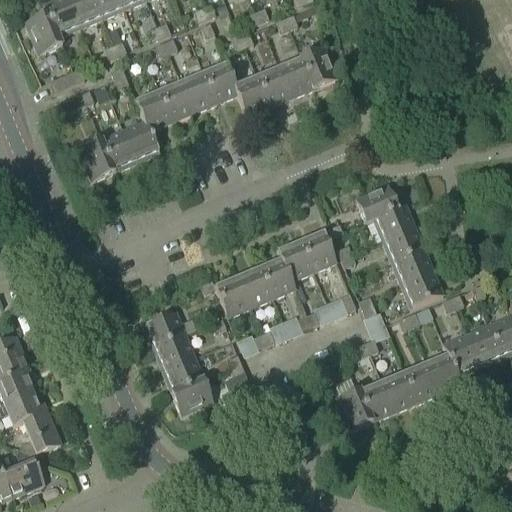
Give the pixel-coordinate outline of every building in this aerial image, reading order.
[(90,0),(66,0),(65,1),(78,33),(100,24),(90,0)] [(116,0),(90,0),(100,24),(123,15),(116,0)] [(142,0),(116,0),(123,15),(145,5),(142,0)] [(299,0),(298,0),(291,3),(295,14),(304,10),(299,0)] [(309,0),(299,0),(304,10),(312,6),(309,0)] [(65,1),(42,10),(45,18),(46,18),(56,42),(57,42),(78,33),(65,1)] [(209,10),(201,14),(205,24),(214,21),(209,10)] [(201,14),(192,17),(197,28),(205,24),(201,14)] [(263,15),(255,18),(260,29),(268,25),(263,15)] [(45,18),(23,28),(37,60),(61,50),(57,42),(56,42),(46,18),(45,18)] [(255,18),(246,22),(251,32),(260,29),(255,18)] [(292,20),(283,24),(288,35),(297,32),(292,20)] [(283,24),(275,28),(279,39),(288,35),(283,24)] [(165,29),(156,32),(161,43),(169,40),(165,29)] [(208,29),(200,33),(204,44),(213,40),(208,29)] [(156,32),(147,36),(152,47),(161,43),(156,32)] [(247,39),(239,43),(244,54),(252,50),(247,39)] [(239,43),(230,46),(235,57),(244,54),(239,43)] [(171,45),(163,48),(167,59),(176,56),(171,45)] [(120,47),(112,51),(116,62),(124,58),(120,47)] [(163,48),(154,52),(159,63),(167,59),(163,48)] [(112,51),(103,54),(107,65),(116,62),(112,51)] [(322,52),(299,62),(313,94),(336,85),(322,52)] [(299,62),(277,71),(291,103),(313,94),(299,62)] [(224,67),(201,77),(215,109),(236,100),(237,100),(233,89),(234,89),(224,67)] [(277,71),(255,80),(268,113),(291,103),(277,71)] [(120,73),(109,78),(113,86),(124,82),(120,73)] [(78,74),(70,78),(74,89),(83,85),(78,74)] [(201,77),(179,86),(192,119),(215,109),(201,77)] [(70,78),(48,87),(52,98),(74,89),(70,78)] [(234,89),(233,89),(237,100),(236,100),(245,122),(268,113),(255,80),(234,89)] [(124,82),(113,86),(116,95),(127,90),(124,82)] [(179,86),(157,95),(170,128),(192,119),(179,86)] [(157,95),(133,105),(143,127),(144,126),(148,137),(149,136),(170,128),(157,95)] [(87,97),(79,100),(84,111),(92,108),(87,97)] [(79,100),(57,109),(62,120),(84,111),(79,100)] [(144,126),(143,127),(122,136),(135,168),(159,158),(149,136),(148,137),(144,126)] [(122,136),(99,145),(113,177),(135,168),(122,136)] [(99,145),(76,155),(90,187),(113,177),(99,145)] [(386,191),(355,204),(365,228),(373,225),(372,224),(396,214),(396,213),(386,191)] [(396,214),(372,224),(373,225),(382,246),(414,233),(404,209),(396,213),(396,214)] [(338,229),(327,234),(331,243),(342,238),(338,229)] [(414,233),(382,246),(391,268),(423,255),(414,233)] [(322,235),(299,244),(313,277),(336,267),(322,235)] [(299,244),(276,254),(279,262),(280,262),(290,286),(292,286),(313,277),(299,244)] [(347,251),(336,255),(340,264),(351,259),(347,251)] [(423,255),(391,268),(400,290),(432,277),(423,255)] [(351,259),(340,264),(343,273),(354,268),(351,259)] [(279,262),(258,271),(272,303),(295,294),(292,286),(290,286),(280,262),(279,262)] [(258,271),(236,280),(250,313),(272,303),(258,271)] [(432,277),(400,290),(409,314),(442,300),(432,277)] [(236,280),(213,290),(215,295),(227,322),(250,313),(236,280)] [(211,286),(200,290),(204,299),(215,295),(213,290),(211,286)] [(480,291),(471,294),(476,305),(485,301),(480,291)] [(458,300),(450,303),(454,314),(462,311),(458,300)] [(368,302),(357,307),(361,316),(372,311),(368,302)] [(350,303),(342,306),(346,317),(355,313),(350,303)] [(450,303),(441,307),(446,318),(454,314),(450,303)] [(372,311),(361,316),(364,324),(375,320),(372,311)] [(175,317),(142,330),(152,353),(185,340),(175,317)] [(313,318),(305,321),(310,332),(318,329),(313,318)] [(414,318),(405,322),(410,333),(418,329),(414,318)] [(305,321),(297,325),(301,336),(310,332),(305,321)] [(405,322),(397,326),(401,336),(410,333),(405,322)] [(511,326),(510,322),(487,331),(501,364),(511,358),(511,326)] [(222,324),(211,329),(214,338),(225,333),(222,324)] [(487,331),(465,341),(478,373),(501,364),(487,331)] [(224,340),(230,359),(249,353),(243,334),(224,340)] [(269,336),(261,340),(265,351),(274,347),(269,336)] [(185,340),(152,353),(161,376),(194,362),(185,340)] [(261,340),(252,343),(257,354),(265,351),(261,340)] [(465,341),(441,350),(445,358),(446,358),(456,382),(478,373),(465,341)] [(0,375),(4,384),(4,385),(28,375),(15,342),(0,348),(0,375)] [(373,345),(364,349),(368,360),(377,356),(373,345)] [(364,349),(355,352),(360,363),(368,360),(364,349)] [(445,358),(424,367),(438,400),(460,390),(456,382),(446,358),(445,358)] [(237,360),(226,365),(229,374),(240,369),(237,360)] [(194,362),(161,376),(171,398),(203,384),(194,362)] [(424,367),(402,376),(415,409),(438,400),(424,367)] [(317,368),(308,372),(313,383),(321,379),(317,368)] [(240,369),(229,374),(233,382),(244,378),(240,369)] [(0,411),(31,398),(26,386),(32,384),(28,375),(4,385),(4,384),(0,385),(0,411)] [(402,376),(380,386),(393,418),(415,409),(402,376)] [(203,384),(171,398),(181,421),(213,407),(203,384)] [(380,386),(357,395),(371,427),(393,418),(380,386)] [(357,395),(335,405),(348,437),(371,427),(357,395)] [(31,398),(0,411),(0,423),(7,420),(12,432),(22,428),(22,427),(46,417),(42,407),(36,410),(31,398)] [(19,451),(17,456),(34,462),(35,460),(60,449),(46,417),(22,427),(22,428),(30,446),(19,451)] [(511,432),(493,440),(506,473),(511,470),(511,432)] [(0,479),(0,480),(10,504),(43,490),(33,466),(34,462),(17,456),(15,461),(19,471),(0,479)] [(0,506),(1,508),(10,504),(0,480),(0,479),(0,478),(0,506)]
